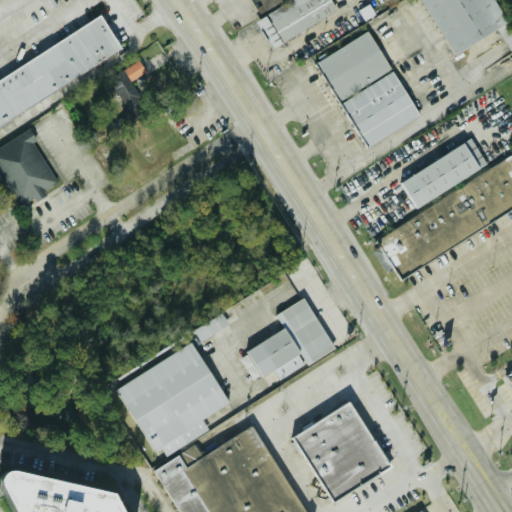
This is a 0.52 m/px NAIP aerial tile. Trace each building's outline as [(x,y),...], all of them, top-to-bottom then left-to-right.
[(332,0),(287,0),(255,18),(271,47),(338,10),(332,0)] [(257,0),(265,11),(282,0),(257,0)] [(422,0),(453,53),(506,22),(493,0),(422,0)] [(0,76),(0,122),(124,52),(104,17),(0,76)] [(364,31),(418,114),(366,148),(312,65),(364,31)] [(132,80),(147,71),(140,60),(111,79),(127,105),(141,96),(132,80)] [(59,183),(34,141),(37,139),(31,128),(0,145),(0,169),(21,205),(59,183)] [(394,183),(467,139),(483,165),(409,209),(394,183)] [(373,239),(511,151),(511,199),(395,274),(373,239)] [(299,299),(331,350),(304,367),(294,352),(255,377),(239,351),(277,326),(271,317),(299,299)] [(230,323),(223,312),(195,329),(202,341),(230,323)] [(187,340),(225,401),(145,451),(107,389),(187,340)] [(511,367),(511,390),(502,374),(511,367)] [(340,401),(380,463),(325,499),(285,437),(340,401)] [(176,511),(150,469),(189,445),(195,455),(247,423),(302,511),(176,511)] [(103,492),(115,511),(7,511),(0,499),(0,470),(5,470),(103,492)] [(404,511),(424,511),(419,503),(404,511)]
